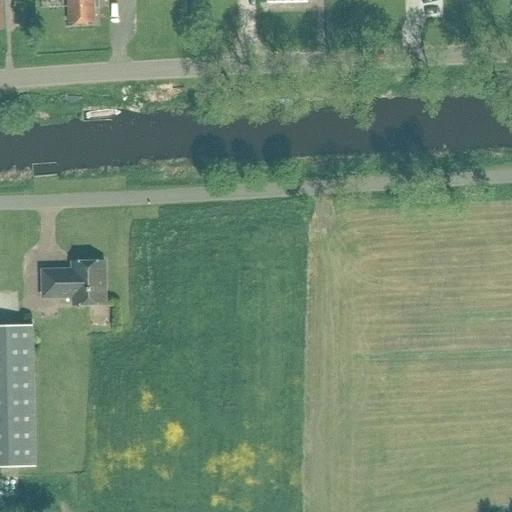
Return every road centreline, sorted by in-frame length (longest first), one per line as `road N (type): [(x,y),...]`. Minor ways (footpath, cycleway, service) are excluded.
road 1 (unclassified): [(0,203),(511,175)]
road 2 (unclassified): [(0,79),(511,53)]
